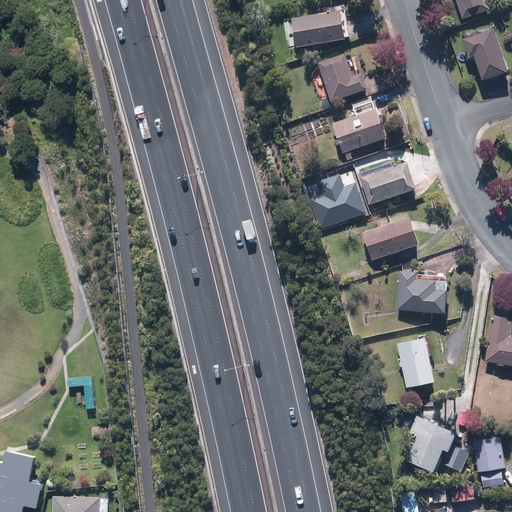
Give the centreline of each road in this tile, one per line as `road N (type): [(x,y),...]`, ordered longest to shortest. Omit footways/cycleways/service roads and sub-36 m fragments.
road 1 (motorway): [(254,511),(195,231),(130,0)]
road 2 (motorway): [(179,0),(300,511)]
road 3 (residential): [(511,249),(485,218),(447,126)]
road 4 (residential): [(447,126),(404,0)]
